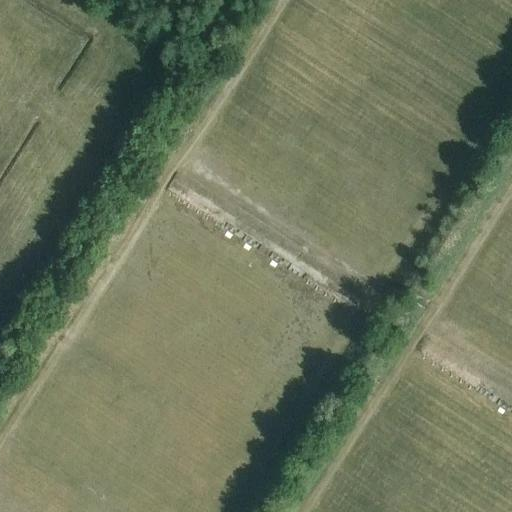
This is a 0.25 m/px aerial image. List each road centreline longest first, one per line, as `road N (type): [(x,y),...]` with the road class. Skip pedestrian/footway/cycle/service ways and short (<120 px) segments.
road 1 (track): [(244,511),(511,97)]
road 2 (track): [(283,0),(187,154),(424,305)]
road 3 (track): [(511,197),(307,511)]
road 4 (track): [(187,154),(0,452)]
